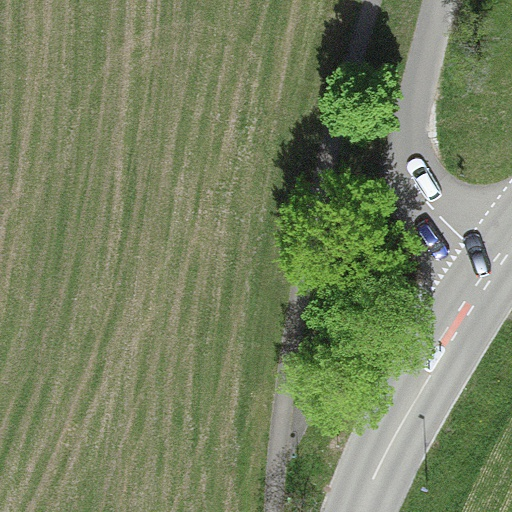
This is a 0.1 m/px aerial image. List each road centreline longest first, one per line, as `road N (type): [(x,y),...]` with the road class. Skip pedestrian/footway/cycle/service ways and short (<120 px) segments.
road 1 (residential): [(438,0),(414,107),(411,190),(489,269)]
road 2 (tertiary): [(489,269),(430,361),(361,511)]
